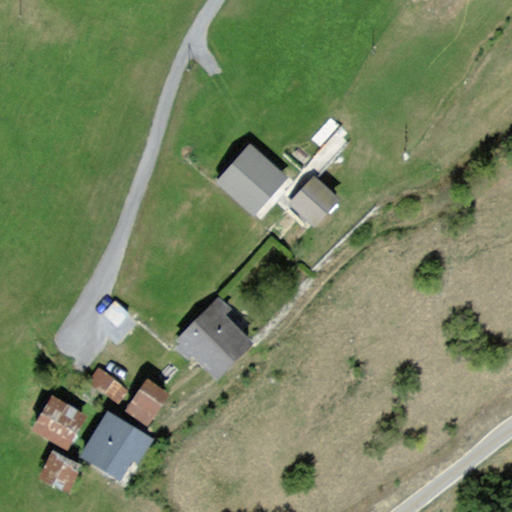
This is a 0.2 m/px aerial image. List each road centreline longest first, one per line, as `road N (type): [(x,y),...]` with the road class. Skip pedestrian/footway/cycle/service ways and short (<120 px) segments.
road 1 (residential): [(74,353),(184,50),(217,0)]
road 2 (residential): [(404,511),(511,429)]
